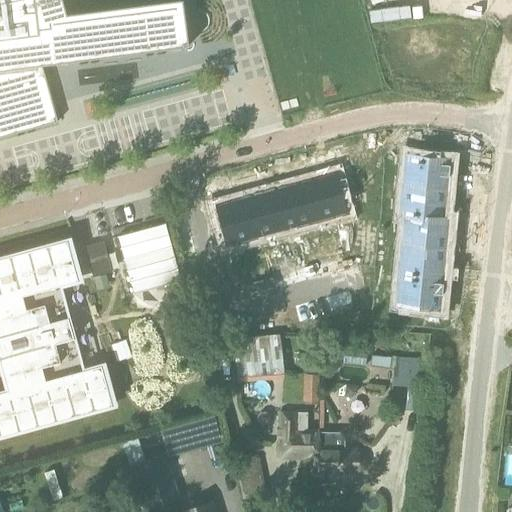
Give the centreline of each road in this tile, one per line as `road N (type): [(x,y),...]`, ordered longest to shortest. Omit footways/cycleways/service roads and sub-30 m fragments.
road 1 (residential): [(0,219),(361,119),(509,120)]
road 2 (residential): [(486,312),(509,120)]
road 3 (unclassified): [(467,511),(484,332)]
